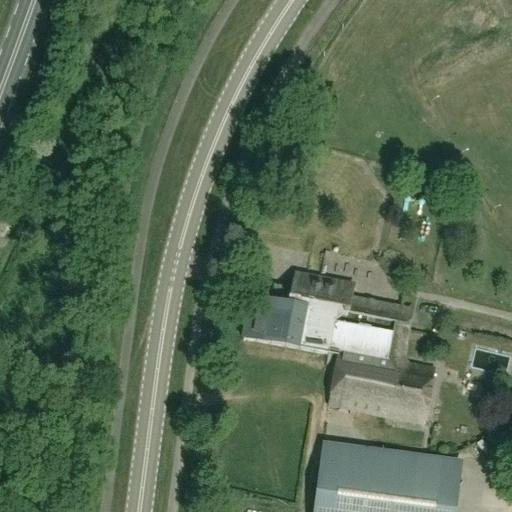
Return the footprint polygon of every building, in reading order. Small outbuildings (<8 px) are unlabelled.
[(471,213),(461,223),(471,234),(482,223),(471,213)] [(400,232),(399,246),(415,247),(415,233),(400,232)] [(330,407),(427,426),(437,372),(392,363),(402,312),(350,302),(353,284),(294,272),(291,291),(289,303),(287,312),(249,305),(243,339),(329,355),(325,372),(336,374),(330,407)] [(272,300),(289,303),(291,291),(274,288),(272,300)] [(441,326),(466,316),(462,306),(437,316),(441,326)] [(463,328),(482,324),(480,315),(461,319),(463,328)] [(511,358),(482,358),(482,373),(511,373),(511,358)] [(456,511),(461,475),(322,456),(314,511),(456,511)]
